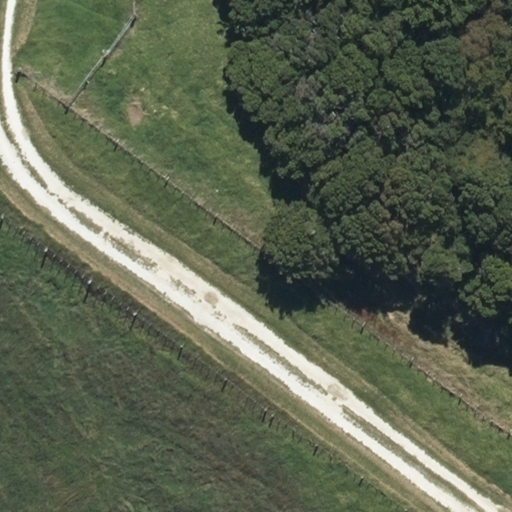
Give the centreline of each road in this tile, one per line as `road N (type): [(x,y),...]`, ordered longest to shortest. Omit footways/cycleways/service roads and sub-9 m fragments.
road 1 (track): [(0,160),(32,173),(482,511)]
road 2 (track): [(50,0),(32,173)]
